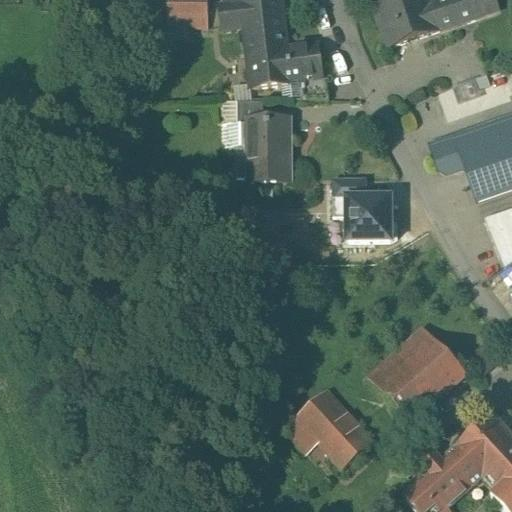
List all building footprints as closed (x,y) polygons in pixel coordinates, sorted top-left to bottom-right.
[(207,0),(167,0),(167,29),(207,29),(207,0)] [(280,0),(271,0),(240,4),(243,29),(243,31),(246,57),(286,52),(286,50),(280,0)] [(428,0),(369,0),(378,23),(430,5),(428,0)] [(444,0),(430,5),(378,23),(387,49),(451,28),(485,16),(498,11),(493,0),(444,0)] [(240,4),(219,7),(221,32),(243,29),(240,4)] [(485,16),(451,28),(455,39),(488,27),(485,16)] [(286,52),(246,57),(250,91),(291,86),(291,83),(322,80),(318,46),(286,50),(286,52)] [(499,73),(437,95),(447,122),(509,101),(499,73)] [(327,86),(302,89),(304,103),(328,103),(327,86)] [(262,104),(236,104),(237,127),(248,127),(248,125),(263,125),(262,104)] [(511,117),(452,138),(463,170),(475,204),(511,191),(511,117)] [(263,125),(248,125),(248,127),(249,183),(288,182),(288,125),(263,125)] [(452,138),(429,146),(439,172),(446,176),(463,170),(452,138)] [(332,182),(332,202),(347,202),(347,201),(366,201),(366,182),(332,182)] [(347,202),(332,202),(333,222),(347,221),(347,245),(391,245),(397,241),(397,227),(391,224),(391,201),(366,201),(347,201),(347,202)] [(511,211),(484,222),(499,261),(511,251),(511,211)] [(422,330),(367,380),(411,429),(466,379),(422,330)] [(372,445),(326,393),(283,432),(330,482),(342,472),(372,445)] [(511,438),(492,417),(402,499),(414,511),(447,511),(482,480),(495,495),(511,479),(511,438)] [(511,511),(511,479),(495,495),(490,499),(501,511),(511,511)]
